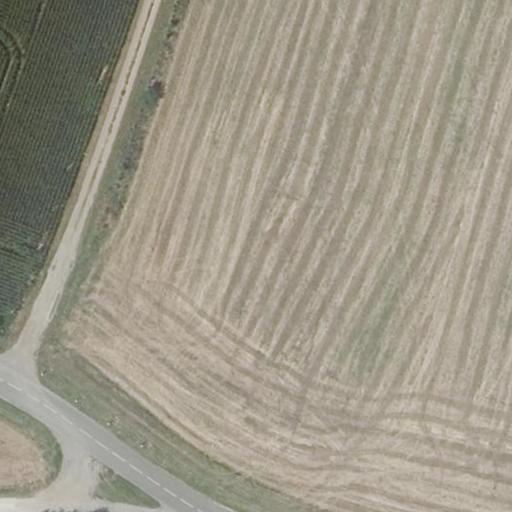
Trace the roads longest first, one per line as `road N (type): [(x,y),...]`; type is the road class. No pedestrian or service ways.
road 1 (track): [(8,383),(139,0)]
road 2 (tertiary): [(200,511),(0,379)]
